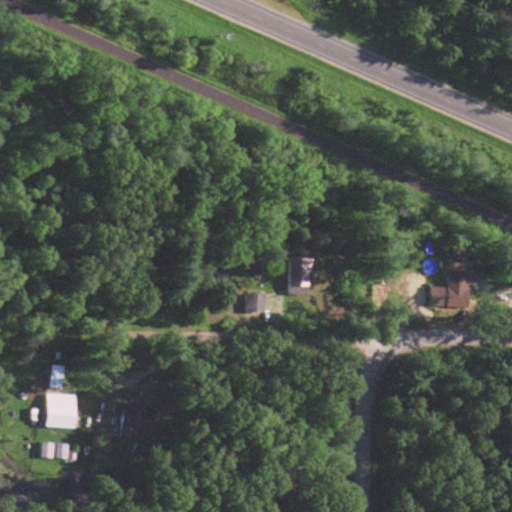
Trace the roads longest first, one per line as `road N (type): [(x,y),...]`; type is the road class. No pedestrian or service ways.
road 1 (tertiary): [(511,129),(215,0)]
road 2 (residential): [(363,511),(365,370),(379,350),(450,335),(511,338)]
